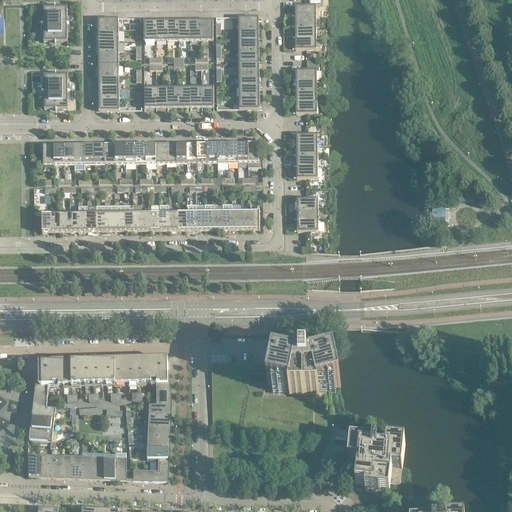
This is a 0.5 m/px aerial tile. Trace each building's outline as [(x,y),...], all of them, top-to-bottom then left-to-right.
[(55,26),(55,6),(51,6),(51,9),(43,9),(44,26),(55,26)] [(67,26),(67,9),(59,9),(59,6),(55,6),(55,26),(67,26)] [(316,19),(316,8),(295,8),(292,8),(292,16),(293,16),(293,19),(316,19)] [(259,31),(259,19),(238,19),(238,31),(259,31)] [(316,30),(316,19),(293,19),(293,23),(292,23),(292,30),(316,30)] [(119,33),(118,21),(98,21),(98,33),(119,33)] [(179,43),(178,24),(178,22),(167,23),(167,24),(167,43),(179,43)] [(190,43),(190,24),(190,22),(178,22),(178,24),(179,43),(190,43)] [(201,43),(201,23),(201,22),(190,22),(190,24),(190,43),(201,43)] [(213,43),(213,23),(213,22),(201,22),(201,23),(201,43),(213,43)] [(156,43),(156,24),(156,23),(144,23),(144,43),(156,43)] [(167,43),(167,24),(167,23),(156,23),(156,24),(156,43),(167,43)] [(56,46),(55,26),(44,26),(44,44),(52,44),(52,46),(56,46)] [(68,44),(67,26),(55,26),(56,46),(60,46),(60,44),(68,44)] [(316,41),(316,30),(292,30),(293,37),(293,41),(316,41)] [(259,43),(259,31),(238,31),(239,43),(259,43)] [(119,44),(119,33),(98,33),(98,44),(119,44)] [(317,52),(316,41),(293,41),(293,45),(293,52),(295,52),(317,52)] [(259,54),(259,43),(239,43),(239,54),(259,54)] [(119,55),(119,44),(98,44),(98,56),(119,55)] [(259,65),(259,54),(239,54),(239,66),(259,65)] [(119,67),(119,55),(98,56),(98,67),(119,67)] [(260,77),(259,65),(239,66),(239,77),(260,77)] [(119,78),(119,67),(98,67),(99,79),(119,78)] [(317,84),(317,72),(293,72),(293,80),(293,84),(317,84)] [(56,94),(56,74),(52,74),(52,76),(44,77),(44,94),(56,94)] [(68,94),(68,76),(60,76),(60,74),(56,74),(56,94),(68,94)] [(260,88),(260,77),(239,77),(239,89),(260,88)] [(119,90),(119,78),(99,79),(99,90),(119,90)] [(317,94),(317,84),(293,84),(293,88),(293,95),(317,94)] [(260,100),(260,88),(239,89),(239,100),(260,100)] [(191,110),(191,89),(179,90),(179,110),(191,110)] [(202,110),(202,89),(191,89),(191,110),(202,110)] [(214,110),(214,89),(202,89),(202,110),(214,110)] [(119,101),(119,90),(99,90),(99,101),(119,101)] [(157,110),(156,90),(144,90),(145,110),(157,110)] [(168,110),(168,90),(156,90),(157,110),(168,110)] [(179,110),(179,90),(168,90),(168,110),(179,110)] [(56,114),(56,94),(44,94),(44,111),(52,111),(52,114),(56,114)] [(68,111),(68,94),(56,94),(56,114),(60,114),(60,111),(68,111)] [(317,105),(317,94),(293,95),(293,102),(294,102),(294,105),(317,105)] [(260,112),(260,100),(239,100),(239,112),(260,112)] [(119,113),(119,101),(99,101),(99,113),(119,113)] [(317,116),(317,105),(294,105),(294,109),(293,109),(293,117),(317,116)] [(318,148),(317,137),(296,137),(294,137),(294,144),(294,148),(318,148)] [(248,165),(248,145),(238,146),(238,165),(248,165)] [(259,164),(259,145),(248,145),(248,165),(248,170),(261,170),(261,164),(259,164)] [(146,166),(146,146),(136,147),(136,166),(146,166)] [(156,166),(156,146),(146,146),(146,166),(156,166)] [(167,166),(166,146),(156,146),(156,166),(167,166)] [(177,166),(177,146),(166,146),(167,166),(177,166)] [(187,166),(187,146),(177,146),(177,166),(187,166)] [(197,166),(197,146),(187,146),(187,166),(197,166)] [(208,166),(207,146),(197,146),(197,166),(208,166)] [(218,166),(218,146),(207,146),(208,166),(218,166)] [(228,165),(228,146),(218,146),(218,166),(228,165)] [(238,165),(238,146),(228,146),(228,165),(238,165)] [(54,167),(54,147),(43,148),(44,167),(54,167)] [(65,167),(64,147),(54,147),(54,167),(65,167)] [(75,167),(75,147),(64,147),(65,167),(75,167)] [(85,167),(85,147),(75,147),(75,167),(85,167)] [(95,167),(95,147),(85,147),(85,167),(95,167)] [(105,167),(105,147),(95,147),(95,167),(105,167)] [(116,167),(115,147),(105,147),(105,167),(116,167)] [(126,166),(126,147),(115,147),(116,167),(126,166)] [(136,166),(136,147),(126,147),(126,166),(136,166)] [(318,159),(318,148),(294,148),(294,152),(294,159),(318,159)] [(318,169),(318,159),(294,159),(294,166),(294,170),(318,169)] [(318,181),(318,169),(294,170),(294,174),(294,181),(297,181),(306,181),(318,181)] [(318,212),(318,201),(297,201),(297,202),(294,202),(294,209),(295,209),(295,212),(318,212)] [(196,234),(196,207),(187,208),(187,213),(187,234),(196,234)] [(205,234),(205,207),(196,207),(196,234),(205,234)] [(214,233),(214,207),(205,207),(205,234),(214,233)] [(223,233),(223,207),(214,207),(214,233),(223,233)] [(232,233),(232,212),(232,207),(223,207),(223,233),(232,233)] [(106,235),(106,208),(97,208),(97,213),(97,235),(106,235)] [(115,234),(115,208),(106,208),(106,235),(115,234)] [(124,234),(124,208),(115,208),(115,234),(124,234)] [(133,234),(133,213),(133,208),(124,208),(124,234),(133,234)] [(160,234),(160,208),(151,208),(151,213),(151,234),(160,234)] [(169,234),(169,213),(169,208),(160,208),(160,234),(169,234)] [(241,233),(241,212),(232,212),(232,233),(241,233)] [(250,233),(250,212),(241,212),(241,233),(250,233)] [(260,233),(260,212),(259,212),(250,212),(250,233),(259,233),(260,233)] [(318,223),(318,212),(295,212),(295,223),(318,223)] [(446,222),(446,213),(432,212),(432,221),(446,222)] [(97,235),(97,213),(88,214),(88,235),(97,235)] [(142,234),(142,213),(133,213),(133,234),(142,234)] [(151,234),(151,213),(142,213),(142,234),(151,234)] [(178,234),(178,213),(169,213),(169,234),(178,234)] [(187,234),(187,213),(178,213),(178,234),(187,234)] [(52,235),(52,214),(43,214),(42,214),(42,235),(43,235),(52,235)] [(61,235),(61,214),(52,214),(52,235),(61,235)] [(70,235),(70,214),(61,214),(61,235),(70,235)] [(79,235),(79,214),(70,214),(70,235),(79,235)] [(88,235),(88,214),(79,214),(79,235),(88,235)] [(319,234),(318,223),(295,223),(295,227),(295,234),(297,234),(297,235),(319,234)] [(341,387),(334,359),(311,364),(311,365),(308,365),(308,359),(302,359),(300,359),(300,361),(290,361),(290,363),(274,359),(268,388),(290,392),(289,396),(319,396),(319,392),(341,387)] [(170,386),(169,374),(168,374),(168,364),(168,363),(137,364),(137,365),(137,387),(151,386),(151,384),(157,384),(157,386),(170,386)] [(137,387),(137,365),(137,364),(115,365),(116,387),(137,387)] [(53,389),(53,386),(59,386),(59,389),(72,388),(72,366),(69,366),(42,365),(42,366),(41,366),(41,378),(38,378),(34,410),(47,411),(47,410),(47,409),(48,400),(48,399),(48,389),(49,389),(53,389)] [(94,388),(93,366),(93,365),(72,366),(72,388),(94,388)] [(116,387),(115,365),(93,365),(93,366),(94,388),(116,387)] [(314,432),(313,399),(263,400),(270,367),(269,367),(262,367),(243,367),(212,368),(212,433),(314,432)] [(171,408),(170,386),(157,386),(157,396),(157,399),(157,408),(171,408)] [(171,419),(172,408),(171,408),(157,408),(149,408),(149,419),(171,419)] [(55,422),(56,412),(56,411),(47,410),(47,411),(34,410),(33,421),(55,422)] [(171,430),(171,419),(149,419),(148,430),(171,430)] [(53,433),(55,422),(33,421),(31,432),(53,433)] [(170,440),(171,430),(148,430),(148,441),(170,440)] [(52,444),(53,433),(31,432),(30,443),(32,443),(40,443),(47,444),(52,445),(52,444)] [(170,451),(170,440),(148,441),(147,452),(170,451)] [(402,471),(405,444),(387,442),(387,443),(387,445),(350,441),(348,461),(349,461),(358,462),(356,486),(366,487),(366,490),(389,492),(390,485),(400,486),(402,471)] [(169,462),(170,451),(147,452),(147,463),(156,463),(157,462),(169,462)] [(40,480),(40,458),(28,458),(28,468),(27,476),(29,477),(29,480),(40,480)] [(51,481),(51,459),(40,458),(40,480),(51,481)] [(62,481),(61,459),(51,459),(51,481),(62,481)] [(73,482),(72,459),(61,459),(62,481),(73,482)] [(83,482),(83,460),(72,459),(73,482),(83,482)] [(94,483),(94,460),(83,460),(83,482),(94,483)] [(105,483),(105,461),(94,460),(94,483),(105,483)] [(116,484),(116,461),(105,461),(105,483),(116,484)] [(127,484),(127,462),(116,461),(116,484),(127,484)] [(168,486),(169,462),(157,462),(156,463),(156,473),(156,485),(168,486)] [(156,473),(134,472),(134,475),(132,475),(132,473),(131,473),(132,482),(133,482),(133,484),(156,485),(156,473)]
